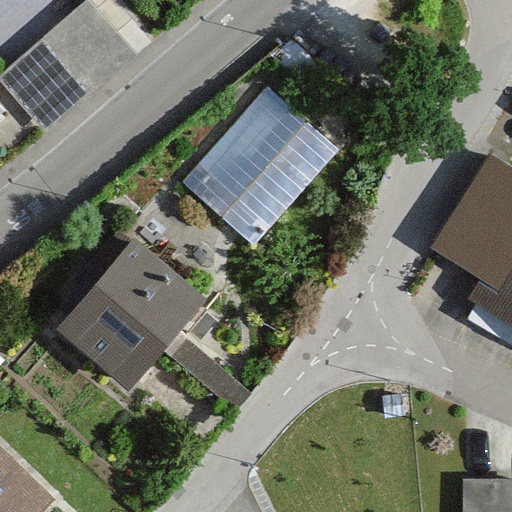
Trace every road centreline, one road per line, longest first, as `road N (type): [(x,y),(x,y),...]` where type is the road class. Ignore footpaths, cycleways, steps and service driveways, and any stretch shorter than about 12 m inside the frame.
road 1 (residential): [(0,222),(264,0)]
road 2 (residential): [(511,25),(348,315)]
road 3 (residential): [(348,315),(176,511)]
road 4 (residential): [(348,315),(511,390)]
